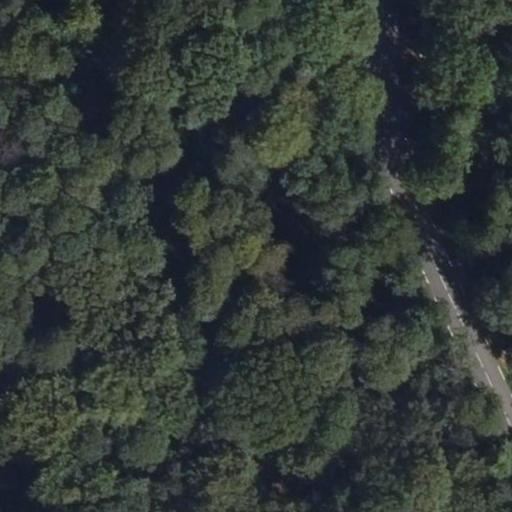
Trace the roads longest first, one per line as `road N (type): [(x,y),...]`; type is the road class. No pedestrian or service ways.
road 1 (unknown): [(379,41),(340,82),(148,511)]
road 2 (unknown): [(0,8),(340,82),(511,108)]
road 3 (tertiary): [(386,0),(379,41),(400,185),(511,428)]
